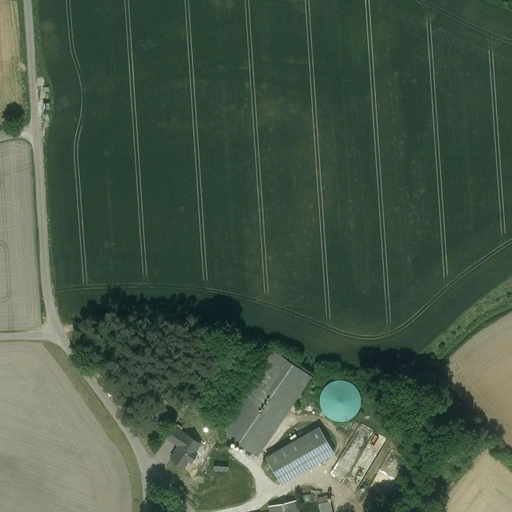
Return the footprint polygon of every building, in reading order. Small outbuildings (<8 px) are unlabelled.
[(274,351),(220,430),(257,455),(311,377),(274,351)] [(334,419),(340,419),(347,418),(352,415),(357,410),(359,405),(360,398),(359,392),(354,384),(347,380),(340,379),(334,380),(328,382),(323,387),(320,393),(319,399),(320,405),(323,411),(328,416),(334,419)] [(185,435),(174,427),(167,437),(179,445),(185,435)] [(319,427),(266,457),(281,483),(334,453),(319,427)] [(199,443),(186,434),(185,435),(179,445),(180,445),(171,458),(184,466),(188,460),(190,461),(196,453),(194,452),(199,443)] [(298,511),(295,500),(269,505),(270,511),(298,511)] [(332,511),(331,503),(319,505),(320,511),(332,511)]
